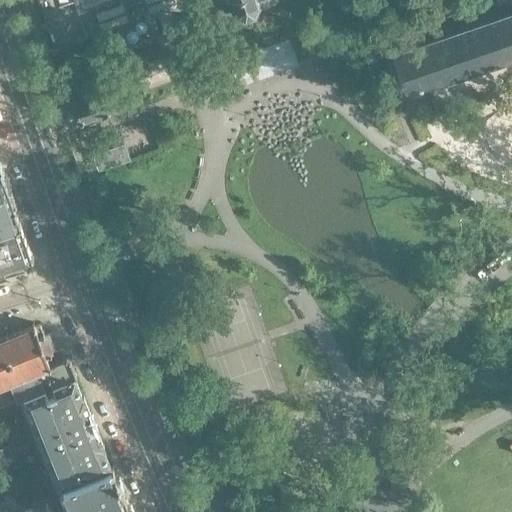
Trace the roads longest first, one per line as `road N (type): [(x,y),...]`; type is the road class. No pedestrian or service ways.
road 1 (tertiary): [(168,511),(74,276)]
road 2 (tertiary): [(74,276),(0,57)]
